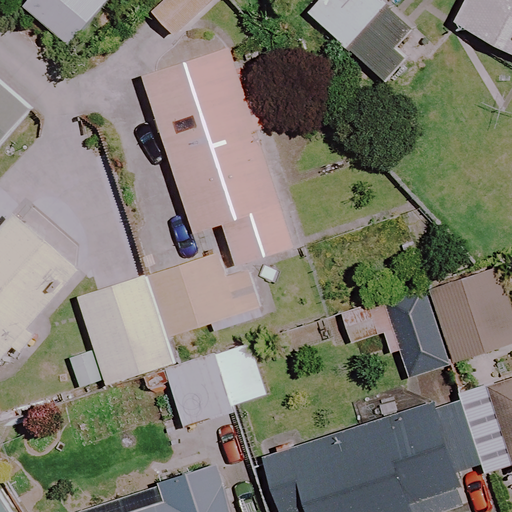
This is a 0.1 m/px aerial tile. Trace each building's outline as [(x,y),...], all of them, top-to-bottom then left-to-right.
[(107,0),(19,0),(19,2),(74,44),(107,0)] [(218,0),(169,0),(154,14),(176,39),(218,0)] [(341,0),(305,0),(299,7),(386,87),(410,62),(396,49),(412,32),(376,0),(343,0),(343,1),(341,0)] [(511,0),(475,0),(466,18),(511,41),(511,0)] [(295,249),(232,51),(146,79),(196,235),(224,226),(238,268),(295,249)] [(0,146),(31,110),(0,83),(0,146)] [(0,361),(80,270),(17,215),(0,234),(0,361)] [(149,278),(167,339),(261,310),(248,271),(229,277),(223,255),(149,278)] [(433,289),(456,365),(511,347),(511,310),(499,269),(433,289)] [(167,339),(149,278),(82,298),(109,386),(176,366),(167,339)] [(456,365),(433,289),(342,317),(351,345),(378,337),(384,358),(400,353),(408,379),(456,365)] [(270,401),(251,343),(167,370),(185,428),(270,401)] [(486,466),(491,481),(511,474),(511,377),(464,392),(486,466)] [(486,466),(464,392),(264,454),(281,511),(467,511),(456,475),(486,466)] [(233,511),(218,467),(163,485),(168,501),(134,511),(233,511)]
